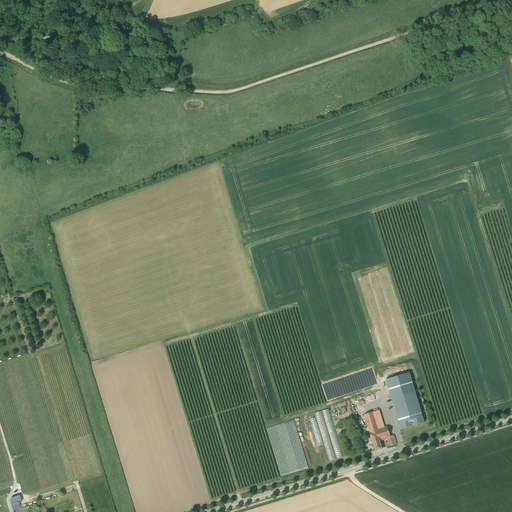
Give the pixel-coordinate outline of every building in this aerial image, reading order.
[(385,378),(401,430),(425,423),(409,371),(385,378)] [(381,449),(379,442),(384,440),(387,447),(396,444),(394,436),(390,437),(387,426),(384,427),(379,411),(373,412),(364,415),(375,451),(381,449)] [(316,417),(310,418),(318,446),(323,444),(316,417)] [(330,460),(343,457),(335,426),(327,428),(328,431),(322,432),(330,460)] [(11,498),(10,501),(13,510),(20,508),(18,502),(21,501),(19,495),(11,498)]
